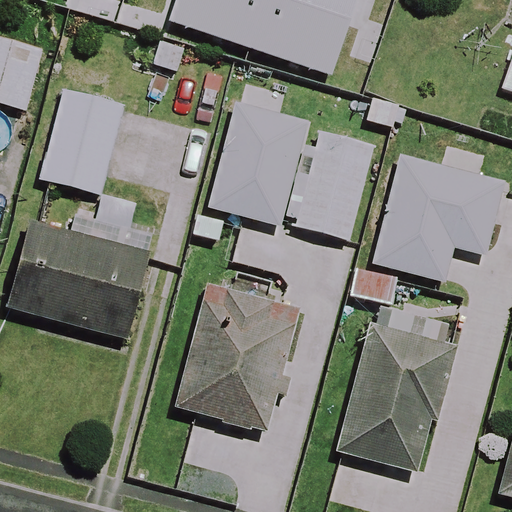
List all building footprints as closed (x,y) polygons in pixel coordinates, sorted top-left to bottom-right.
[(38,56),(0,45),(0,113),(21,119),(38,56)] [(511,56),(498,96),(511,101),(511,56)] [(117,114),(57,100),(36,189),(96,203),(117,114)] [(367,153),(314,140),(308,164),(287,159),(269,230),(343,248),(367,153)] [(148,250),(35,219),(7,319),(121,350),(148,250)] [(469,275),(445,270),(436,316),(460,320),(469,275)] [(295,320),(195,292),(162,414),(262,441),(295,320)] [(373,333),(334,460),(411,483),(449,357),(373,333)] [(511,433),(492,500),(511,505),(511,433)]
